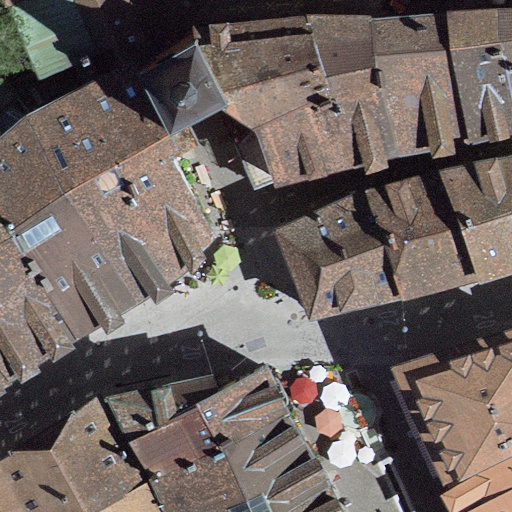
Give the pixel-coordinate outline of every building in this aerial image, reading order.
[(148,59),(124,0),(13,0),(24,24),(43,69),(45,75),(72,63),(73,65),(91,54),(104,84),(136,66),(148,59)] [(511,9),(498,10),(511,70),(511,9)] [(511,121),(511,70),(498,10),(454,13),(476,130),(511,121)] [(441,14),(368,18),(395,146),(476,130),(454,13),(441,14)] [(305,21),(330,88),(355,156),(395,146),(368,18),(305,21)] [(266,139),(258,120),(330,88),(305,21),(194,32),(226,94),(220,98),(248,145),(266,139)] [(226,94),(194,32),(162,51),(148,59),(136,66),(167,125),(180,118),(193,111),(211,103),(220,98),(226,94)] [(188,140),(188,132),(180,118),(167,125),(136,66),(104,84),(91,54),(73,65),(72,63),(45,75),(43,69),(8,82),(37,120),(137,291),(181,262),(208,227),(174,154),(188,140)] [(137,291),(37,120),(8,82),(2,74),(0,75),(0,195),(19,226),(82,323),(137,291)] [(320,165),(355,156),(330,88),(258,120),(266,139),(248,145),(240,149),(255,184),(320,165)] [(511,259),(511,154),(445,167),(482,268),(511,259)] [(409,289),(482,268),(445,167),(370,188),(404,289),(405,295),(410,294),(409,289)] [(405,295),(404,289),(370,188),(279,227),(310,304),(307,305),(310,316),(321,313),(319,308),(403,290),(404,295),(405,295)] [(0,237),(19,226),(0,195),(0,237)] [(82,323),(19,226),(0,237),(0,277),(45,345),(82,323)] [(0,371),(45,345),(0,277),(0,371)] [(511,331),(403,366),(451,473),(511,442),(511,331)] [(129,430),(153,469),(284,412),(262,366),(217,388),(212,374),(110,396),(129,430)] [(0,463),(0,487),(12,511),(77,511),(146,478),(101,399),(0,463)] [(284,412),(153,469),(173,511),(258,511),(326,481),(284,412)] [(511,511),(511,442),(451,473),(469,511),(511,511)] [(162,511),(163,511),(146,478),(77,511),(162,511)] [(340,511),(326,481),(258,511),(340,511)]
